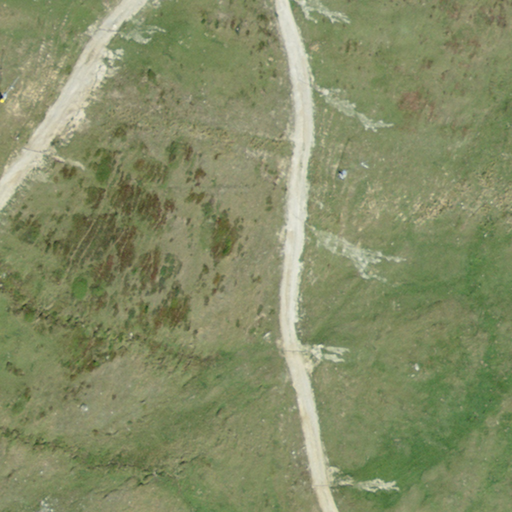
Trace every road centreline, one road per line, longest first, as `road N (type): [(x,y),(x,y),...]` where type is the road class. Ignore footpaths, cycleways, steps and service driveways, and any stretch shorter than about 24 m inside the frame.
road 1 (track): [(311,0),(324,109),(305,318),(343,511)]
road 2 (track): [(153,0),(0,209)]
